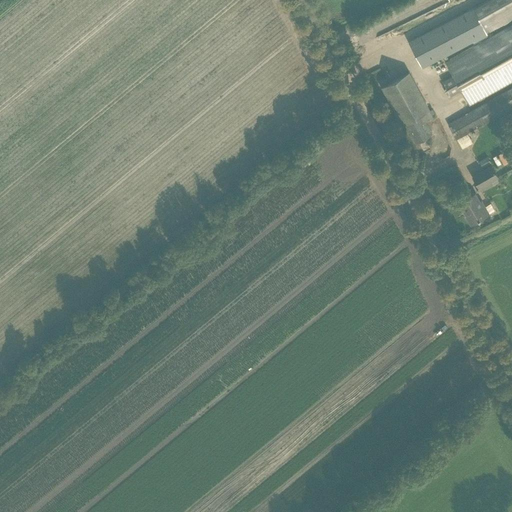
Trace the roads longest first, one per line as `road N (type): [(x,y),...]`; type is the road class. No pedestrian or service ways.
road 1 (track): [(0,377),(351,91)]
road 2 (unclassified): [(511,382),(300,0)]
